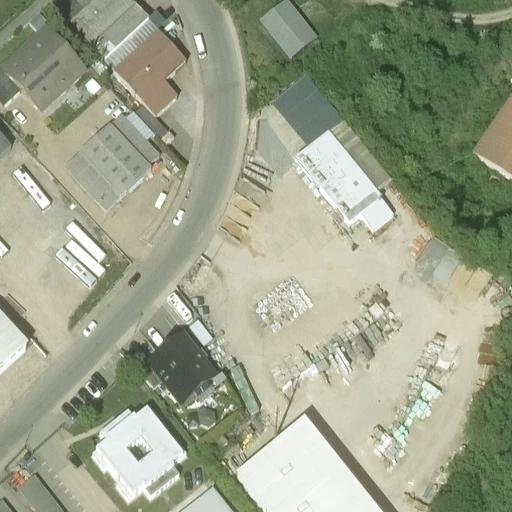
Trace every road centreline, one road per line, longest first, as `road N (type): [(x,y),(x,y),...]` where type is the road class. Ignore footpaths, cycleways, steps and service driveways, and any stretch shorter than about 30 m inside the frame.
road 1 (unclassified): [(203,0),(221,64),(223,118),(194,218),(126,307),(0,438)]
road 2 (track): [(342,0),(446,22),(511,13)]
